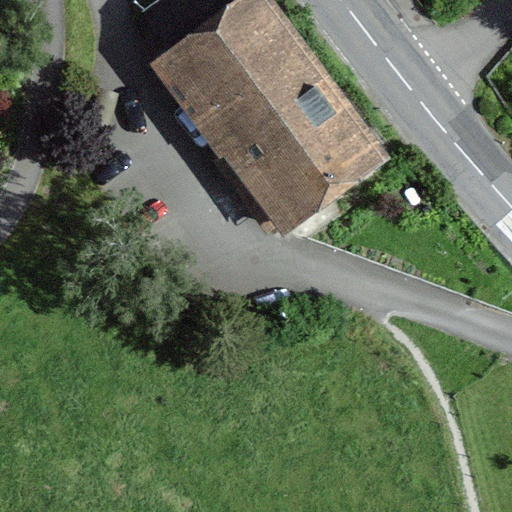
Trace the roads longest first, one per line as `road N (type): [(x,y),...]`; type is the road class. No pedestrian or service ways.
road 1 (unclassified): [(511,337),(240,234),(203,211),(139,122),(113,0)]
road 2 (residential): [(0,223),(30,167),(47,99),(52,0)]
road 3 (secondary): [(413,92),(511,206)]
road 4 (residential): [(511,2),(413,92)]
